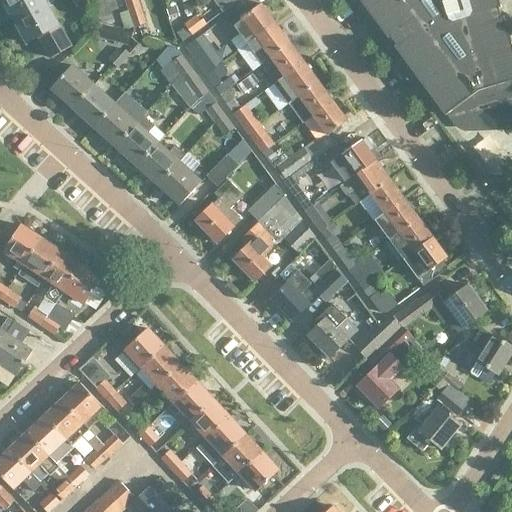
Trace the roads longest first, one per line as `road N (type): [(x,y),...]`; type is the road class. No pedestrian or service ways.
road 1 (residential): [(511,288),(301,0)]
road 2 (residential): [(359,438),(170,255)]
road 3 (residential): [(170,255),(0,88)]
road 4 (residential): [(0,419),(170,255)]
